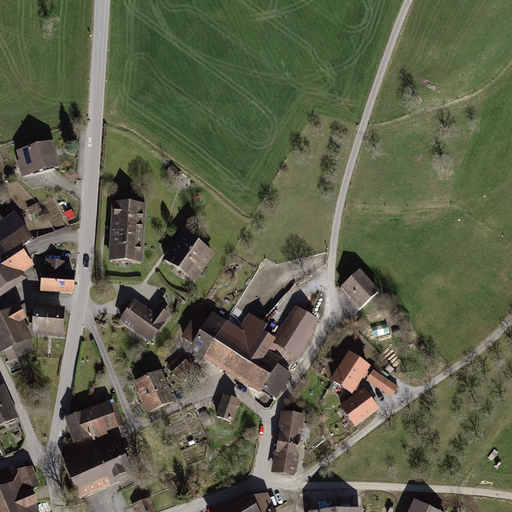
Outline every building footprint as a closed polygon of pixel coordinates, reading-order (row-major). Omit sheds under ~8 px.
[(51,145),(20,153),(26,175),(57,166),(51,145)] [(172,166),(166,172),(171,177),(177,172),(172,166)] [(38,205),(29,209),(32,216),(41,211),(38,205)] [(144,207),(114,205),(113,221),(116,221),(116,230),(113,230),(112,238),(115,238),(115,247),(112,247),(111,260),(140,262),(144,207)] [(4,226),(0,228),(0,290),(18,278),(15,273),(17,271),(19,273),(30,265),(25,258),(26,258),(19,248),(24,244),(24,245),(30,240),(14,216),(2,224),(4,226)] [(173,249),(165,260),(172,265),(173,264),(195,280),(212,255),(187,237),(177,251),(173,249)] [(63,263),(43,262),(41,291),(73,293),(74,275),(62,274),(63,263)] [(378,293),(360,272),(343,288),(355,301),(353,303),(359,310),(378,293)] [(259,298),(263,293),(251,283),(246,288),(259,298)] [(135,303),(122,321),(151,341),(168,316),(158,309),(153,316),(135,303)] [(8,307),(0,310),(0,351),(3,350),(9,361),(29,352),(24,341),(30,338),(21,319),(23,318),(18,308),(11,314),(8,307)] [(62,312),(36,310),(36,314),(34,313),(33,316),(36,316),(36,318),(31,317),(31,322),(35,322),(34,333),(61,335),(62,312)] [(283,326),(273,340),(278,343),(277,344),(294,355),(315,321),(298,310),(287,328),(283,326)] [(224,324),(206,353),(229,367),(227,370),(236,376),(238,372),(273,394),(287,373),(276,366),(279,361),(267,354),(274,342),(272,341),(273,340),(256,330),(262,320),(254,315),(251,315),(245,324),(242,322),(236,331),(224,324)] [(206,353),(224,324),(213,317),(209,324),(198,317),(184,339),(206,353)] [(368,367),(350,355),(333,381),(351,393),(358,383),(368,367)] [(182,357),(177,363),(186,373),(195,365),(192,361),(188,364),(182,357)] [(177,363),(171,368),(181,378),(186,373),(177,363)] [(35,381),(30,369),(24,371),(29,384),(35,381)] [(392,397),(398,388),(373,371),(367,381),(392,397)] [(160,374),(149,379),(161,407),(172,402),(160,374)] [(149,379),(138,384),(150,411),(161,407),(149,379)] [(351,393),(357,397),(364,392),(358,383),(351,393)] [(0,424),(14,418),(1,389),(0,389),(0,424)] [(342,408),(355,425),(377,409),(364,392),(357,397),(342,408)] [(225,397),(218,417),(231,422),(238,402),(225,397)] [(69,420),(77,441),(122,425),(118,414),(119,413),(115,403),(69,420)] [(202,421),(209,418),(207,412),(200,415),(202,421)] [(285,414),(276,472),(292,474),(297,442),(301,443),(301,439),(298,439),(298,438),(301,417),(285,414)] [(307,418),(301,417),(298,438),(310,440),(312,425),(306,424),(307,418)] [(71,493),(75,505),(83,502),(82,498),(83,497),(81,494),(129,472),(122,456),(128,454),(123,442),(104,451),(101,444),(95,445),(94,442),(70,453),(68,468),(78,491),(71,493)] [(155,471),(146,453),(139,456),(148,474),(155,471)] [(21,474),(30,492),(39,486),(32,470),(21,472),(21,474)] [(7,475),(0,477),(0,511),(23,511),(22,508),(35,502),(30,492),(17,497),(7,475)] [(248,498),(223,511),(271,511),(265,497),(249,500),(248,498)] [(137,510),(135,511),(152,511),(147,500),(135,505),(137,510)]
